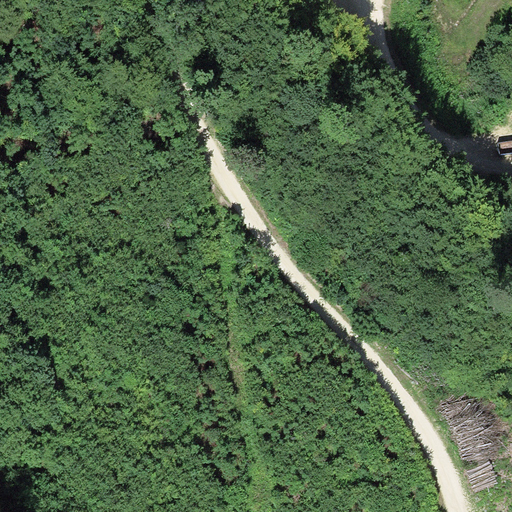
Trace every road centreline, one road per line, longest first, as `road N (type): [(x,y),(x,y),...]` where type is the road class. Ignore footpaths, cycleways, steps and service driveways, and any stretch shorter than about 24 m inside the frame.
road 1 (track): [(134,0),(193,131),(236,202),(290,276),(387,374),(432,442),(453,511)]
road 2 (track): [(511,172),(476,171),(444,153),(388,75),(367,0)]
